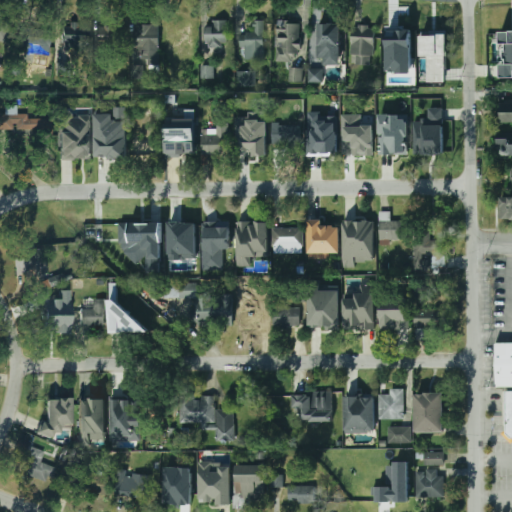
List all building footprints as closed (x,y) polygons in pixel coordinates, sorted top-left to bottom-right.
[(0,40),(7,42),(10,21),(0,19),(0,40)] [(238,48),(248,48),(248,58),(262,58),(263,21),(253,20),(253,32),(238,32),(238,48)] [(227,22),(205,22),(205,44),(227,44),(227,22)] [(170,48),(192,48),(192,23),(170,23),(170,48)] [(340,63),(340,23),(318,23),(318,63),(340,63)] [(82,25),(60,25),(60,46),(82,46),(82,25)] [(133,48),(142,48),(142,63),(157,63),(157,25),(133,25),(133,48)] [(280,25),(280,49),(297,49),(297,25),(280,25)] [(117,46),(117,26),(96,26),(96,46),(117,46)] [(350,56),(353,56),(352,65),(372,65),(373,26),(351,26),(350,56)] [(412,74),(411,28),(385,29),(387,71),(397,71),(397,74),(412,74)] [(38,66),(51,40),(29,29),(16,56),(38,66)] [(511,78),(501,78),(501,64),(507,64),(507,59),(505,59),(505,52),(507,52),(507,44),(501,44),(501,31),(511,31),(511,78)] [(447,34),(422,34),(422,55),(428,55),(428,81),(447,81),(447,34)] [(214,79),(215,66),(202,65),(201,79),(214,79)] [(143,66),(131,66),(131,79),(144,79),(143,66)] [(304,67),(290,67),(289,82),(304,82),(304,67)] [(321,69),(308,69),(308,83),(321,83),(321,69)] [(256,86),(257,71),(237,71),(237,86),(256,86)] [(499,123),(511,123),(511,102),(499,102),(499,123)] [(126,119),(126,107),(116,107),(115,118),(126,119)] [(415,153),(445,153),(444,108),(431,108),(431,122),(415,122),(415,153)] [(25,118),(25,112),(1,112),(1,132),(50,132),(50,118),(25,118)] [(409,114),(381,114),(380,153),(409,153),(409,114)] [(361,115),(342,115),(342,158),(370,158),(370,131),(361,131),(361,115)] [(305,163),(315,164),(315,152),(337,152),(337,135),(326,135),(326,123),(306,123),(305,163)] [(299,143),(299,125),(271,125),(271,143),(299,143)] [(88,150),(88,128),(59,128),(59,150),(88,150)] [(165,157),(195,157),(195,129),(165,129),(165,157)] [(200,129),(200,154),(228,154),(228,129),(200,129)] [(511,156),(511,133),(499,133),(499,156),(511,156)] [(118,135),(95,135),(95,152),(118,152),(118,135)] [(236,136),(236,158),(266,158),(266,140),(249,140),(249,136),(236,136)] [(160,138),(134,138),(134,155),(160,155),(160,138)] [(511,196),(502,197),(502,220),(511,220),(511,196)] [(406,239),(406,222),(389,222),(389,213),(378,213),(378,239),(406,239)] [(344,257),(374,257),(374,219),(344,219),(344,257)] [(152,223),(135,223),(135,237),(113,236),(113,229),(103,229),(102,251),(127,251),(127,256),(152,256),(152,223)] [(165,254),(194,254),(194,227),(176,227),(176,237),(165,237),(165,254)] [(307,227),(307,256),(339,256),(339,227),(307,227)] [(302,248),(302,228),(271,228),(271,248),(302,248)] [(429,229),(413,229),(413,272),(429,272),(429,269),(444,269),(445,240),(429,240),(429,229)] [(202,253),(228,253),(228,231),(202,231),(202,253)] [(236,255),(265,255),(265,234),(236,234),(236,255)] [(41,280),(40,247),(27,247),(28,281),(41,280)] [(162,298),(195,299),(195,322),(230,323),(231,295),(196,294),(197,283),(162,283),(162,298)] [(373,327),(373,284),(361,284),(361,311),(354,311),(354,304),(342,304),(342,327),(373,327)] [(138,297),(154,297),(154,285),(138,285),(138,297)] [(267,326),(267,309),(252,309),(252,297),(236,297),(236,326),(267,326)] [(110,334),(146,333),(146,316),(120,317),(120,300),(109,300),(110,334)] [(400,324),(400,306),(379,306),(379,324),(400,324)] [(36,308),(36,329),(68,329),(68,308),(36,308)] [(300,328),(300,308),(273,308),(272,328),(300,328)] [(432,310),(414,310),(414,338),(432,338),(432,310)] [(74,311),(74,330),(102,330),(102,311),(74,311)] [(308,312),(308,329),(336,329),(336,312),(308,312)] [(511,343),(495,343),(495,387),(511,386),(511,343)] [(378,419),(402,419),(402,389),(388,389),(388,395),(378,395),(378,419)] [(332,421),(332,393),(292,393),(292,409),(302,409),(302,421),(332,421)] [(416,393),(415,432),(443,433),(444,394),(416,393)] [(213,396),(178,396),(179,424),(201,423),(201,430),(215,430),(215,441),(234,441),(233,410),(214,410),(213,396)] [(373,425),(373,407),(351,407),(351,396),(343,396),(343,425),(373,425)] [(47,398),(46,422),(39,422),(38,434),(60,435),(60,424),(70,424),(71,398),(47,398)] [(134,398),(112,398),(112,418),(134,418),(134,398)] [(100,406),(76,406),(76,424),(85,424),(85,429),(100,429),(100,406)] [(36,420),(44,420),(44,409),(36,409),(36,420)] [(409,442),(409,427),(387,427),(387,442),(409,442)] [(38,462),(42,451),(27,446),(18,472),(47,483),(52,467),(38,462)] [(444,452),(425,452),(425,465),(445,465),(444,452)] [(263,465),(236,465),(236,499),(263,499),(263,465)] [(389,488),(389,497),(401,497),(401,469),(373,469),(373,488),(389,488)] [(416,497),(442,497),(442,470),(416,470),(416,497)] [(150,477),(119,471),(114,495),(145,500),(150,477)] [(184,499),(184,494),(194,494),(194,472),(162,472),(162,499),(184,499)] [(67,487),(74,479),(67,474),(61,482),(67,487)] [(209,482),(209,474),(198,474),(198,500),(228,500),(228,482),(209,482)] [(269,487),(282,487),(282,474),(269,474),(269,487)] [(91,494),(110,494),(110,476),(91,476),(91,494)] [(287,502),(313,502),(313,486),(287,486),(287,502)]
